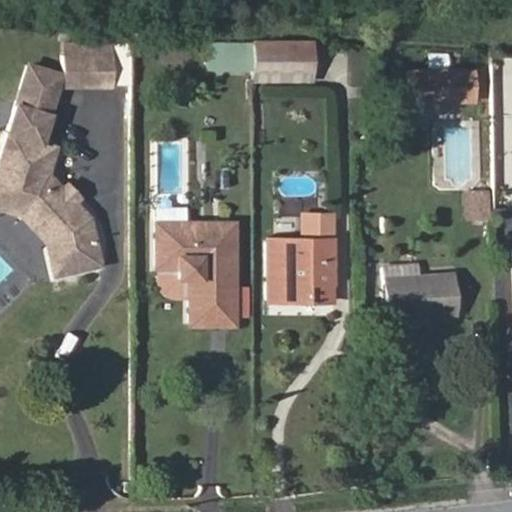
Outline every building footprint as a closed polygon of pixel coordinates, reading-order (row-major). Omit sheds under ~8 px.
[(309,80),(309,42),(251,43),(251,80),(309,80)] [(247,69),(247,43),(220,44),(220,69),(247,69)] [(111,55),(111,44),(61,44),(61,56),(111,55)] [(372,48),(349,47),(348,84),(371,85),(372,48)] [(111,86),(111,55),(61,56),(61,86),(111,86)] [(472,100),(471,69),(406,70),(406,101),(472,100)] [(46,174),(54,147),(7,133),(0,155),(0,201),(22,208),(28,215),(42,221),(56,236),(64,273),(98,265),(87,218),(72,202),(65,202),(60,196),(60,189),(46,174)] [(72,202),(78,197),(65,184),(60,189),(60,196),(65,202),(72,202)] [(485,217),(485,191),(463,191),(463,217),(485,217)] [(64,273),(56,236),(42,221),(28,215),(22,208),(0,201),(0,208),(18,214),(44,242),(52,276),(64,273)] [(330,302),(330,215),(315,215),(315,240),(301,240),(267,240),(267,300),(306,300),(306,302),(330,302)] [(315,240),(315,215),(301,215),(301,240),(315,240)] [(232,324),(232,223),(155,224),(155,267),(176,267),(176,277),(188,277),(188,324),(232,324)] [(416,274),(415,264),(399,265),(400,276),(416,274)] [(454,314),(452,272),(416,274),(400,276),(399,265),(380,266),(384,319),(454,314)]
